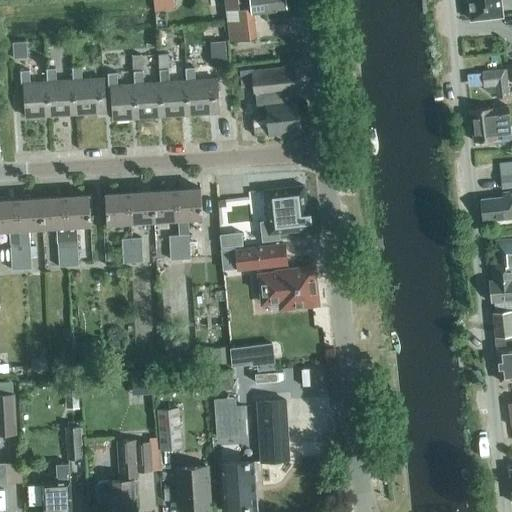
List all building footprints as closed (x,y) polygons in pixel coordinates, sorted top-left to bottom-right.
[(286,10),(284,0),(225,0),(230,41),(255,38),(252,14),(286,10)] [(500,0),(468,0),(470,14),(502,10),(500,0)] [(214,66),(226,65),(224,41),(212,42),(214,66)] [(12,42),(13,58),(26,58),(26,42),(12,42)] [(137,84),(134,84),(117,85),(115,55),(105,55),(106,73),(107,87),(111,86),(113,120),(139,118),(137,84)] [(163,82),(160,82),(143,83),(141,55),(132,55),(134,84),(137,84),(139,118),(166,116),(163,82)] [(78,88),(79,114),(105,112),(103,78),(82,79),(81,67),(72,67),(73,80),(77,80),(78,88)] [(190,80),(192,115),(218,113),(216,79),(195,80),(194,67),(185,68),(185,81),(190,80)] [(286,71),(286,67),(252,70),(252,69),(239,70),(241,83),(253,82),(254,92),(255,92),(256,102),(243,103),(245,115),(262,113),(261,105),(265,105),(266,118),(253,119),(254,136),(300,131),(296,101),(291,101),(290,88),(295,88),(293,71),(286,71)] [(510,97),(507,68),(482,71),(484,87),(495,86),(497,98),(510,97)] [(77,80),(73,80),(56,82),(55,69),(46,69),(46,82),(50,82),(52,116),(79,114),(78,88),(77,80)] [(190,80),(185,81),(169,82),(168,69),(159,70),(160,82),(163,82),(166,116),(192,115),(190,80)] [(50,82),(46,82),(30,83),(29,70),(20,71),(21,85),(24,84),(26,117),(52,116),(50,82)] [(474,142),(511,138),(507,107),(470,111),(474,142)] [(511,188),(511,174),(500,176),(501,189),(511,188)] [(306,207),(304,186),(264,190),(266,212),(276,211),(277,217),(257,220),(260,242),(275,240),(274,233),(278,233),(311,229),(308,206),(306,207)] [(176,190),(178,219),(202,218),(200,188),(176,190)] [(154,221),(178,219),(176,190),(152,191),(154,221)] [(140,221),(154,221),(152,191),(128,193),(130,222),(140,221)] [(511,192),(502,194),(502,198),(480,200),(483,222),(511,218),(511,192)] [(106,224),(130,222),(128,193),(104,194),(106,224)] [(65,197),(69,266),(78,266),(76,226),(90,225),(89,195),(65,197)] [(58,267),(69,266),(65,197),(41,198),(43,228),(56,228),(58,267)] [(29,229),(43,228),(41,198),(17,200),(18,230),(21,269),(31,269),(29,229)] [(0,230),(9,230),(18,230),(17,200),(0,200),(0,230)] [(18,230),(9,230),(11,270),(21,269),(18,230)] [(228,248),(243,246),(241,232),(226,234),(228,248)] [(179,235),(180,259),(190,258),(188,234),(179,235)] [(170,260),(180,259),(179,235),(169,236),(170,260)] [(131,238),(133,262),(143,261),(141,237),(131,238)] [(123,263),(133,262),(131,238),(121,239),(123,263)] [(495,313),(511,310),(511,241),(497,243),(499,263),(492,264),(493,267),(491,270),(491,275),(494,277),(494,281),(489,281),(491,302),(493,302),(495,313)] [(257,269),(288,266),(285,243),(245,247),(247,268),(257,266),(257,269)] [(320,306),(315,264),(274,269),(274,270),(257,272),(260,306),(278,304),(278,311),(320,306)] [(511,310),(495,313),(493,313),(500,382),(511,380),(511,310)] [(275,363),(273,350),(261,351),(261,353),(255,354),(257,371),(275,369),(274,363),(275,363)] [(32,372),(47,372),(47,358),(31,358),(32,372)] [(88,362),(76,363),(76,374),(89,374),(88,362)] [(213,389),(233,388),(231,370),(212,371),(213,389)] [(13,393),(12,381),(0,382),(0,435),(17,435),(15,393),(13,393)] [(77,384),(64,385),(65,409),(78,408),(77,384)] [(235,397),(214,399),(217,439),(246,437),(244,405),(236,406),(235,397)] [(289,460),(284,399),(256,402),(261,462),(289,460)] [(162,448),(182,447),(180,407),(160,408),(162,448)] [(377,433),(388,431),(387,422),(376,424),(377,433)] [(68,459),(81,458),(79,427),(66,427),(68,459)] [(135,511),(134,496),(138,495),(137,479),(138,479),(137,472),(160,470),(158,437),(149,438),(149,442),(135,443),(136,454),(118,455),(119,481),(99,482),(96,486),(97,500),(101,503),(110,502),(110,511),(135,511)] [(223,511),(257,509),(255,480),(257,480),(256,462),(220,463),(223,511)] [(71,511),(68,463),(55,464),(56,481),(41,482),(41,484),(29,485),(30,505),(42,505),(42,511),(71,511)] [(178,511),(204,511),(210,511),(208,466),(176,468),(178,511)]
